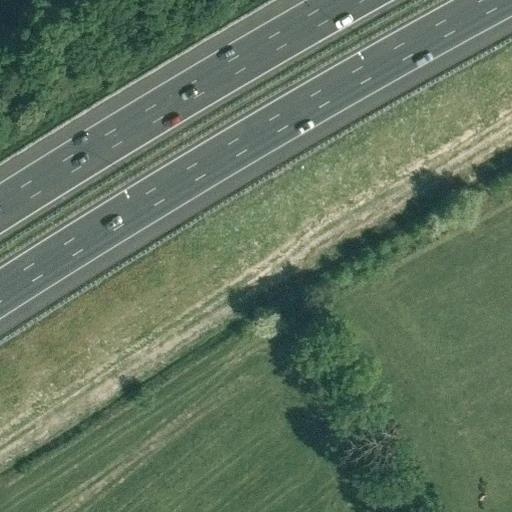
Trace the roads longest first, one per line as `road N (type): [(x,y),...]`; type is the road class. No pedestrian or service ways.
road 1 (motorway): [(0,296),(181,179),(500,0)]
road 2 (motorway): [(352,0),(0,209)]
